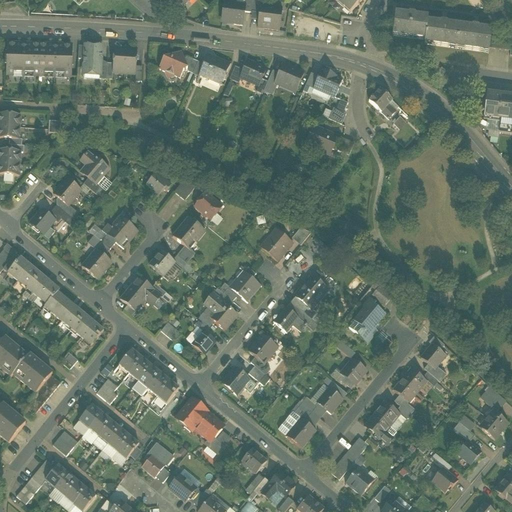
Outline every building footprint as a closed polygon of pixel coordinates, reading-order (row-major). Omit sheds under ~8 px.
[(177,11),(182,14),(185,11),(181,7),(181,8),(173,0),(170,0),(168,2),(165,0),(162,0),(159,4),(174,13),(177,11)] [(244,13),(252,14),(253,0),(244,0),(244,7),(245,7),(244,13)] [(253,0),(252,14),(251,20),(258,21),(259,15),(260,7),(261,8),(261,0),(253,0)] [(363,0),(331,0),(344,11),(345,9),(351,14),(363,0)] [(234,26),(242,27),(244,13),(245,7),(244,7),(237,6),(237,5),(224,4),(222,23),(234,24),(234,26)] [(257,29),(279,31),(282,12),(269,10),(269,9),(261,8),(260,7),(259,15),(258,21),(257,29)] [(416,41),(424,42),(427,23),(427,19),(414,17),(414,16),(408,15),(408,16),(395,14),(392,38),(401,39),(401,36),(416,38),(416,41)] [(440,24),(427,23),(424,42),(424,43),(432,44),(432,47),(448,49),(449,46),(464,48),(463,51),(480,53),(480,50),(489,51),(489,49),(490,38),(491,31),(478,29),(478,28),(472,27),(472,28),(446,25),(446,24),(440,23),(440,24)] [(489,49),(510,52),(511,46),(511,40),(490,38),(489,49)] [(48,78),(60,78),(60,76),(70,76),(71,50),(64,50),(64,47),(57,46),(57,49),(53,49),(53,46),(46,46),(46,49),(33,49),(33,46),(26,46),(26,48),(22,48),(22,45),(15,45),(15,49),(8,49),(7,75),(17,75),(17,77),(29,77),(29,75),(48,76),(48,78)] [(100,78),(101,67),(102,48),(85,47),(85,48),(84,61),(83,77),(100,78)] [(112,74),(124,75),(126,49),(122,48),(122,50),(114,49),(113,65),(112,74)] [(129,49),(126,49),(124,75),(135,76),(136,68),(137,51),(129,51),(129,49)] [(164,73),(167,80),(174,78),(180,80),(183,72),(187,71),(183,60),(183,59),(180,58),(178,54),(166,59),(166,60),(163,61),(162,63),(159,71),(164,73)] [(187,73),(193,75),(198,63),(187,58),(183,60),(187,71),(187,73)] [(199,77),(220,86),(229,65),(220,61),(219,63),(207,58),(204,66),(199,77)] [(258,88),(262,81),(266,70),(247,62),(244,72),(240,80),(241,80),(258,88)] [(204,66),(198,63),(193,75),(199,78),(199,77),(204,66)] [(284,86),(297,91),(304,75),(282,66),(278,75),(274,85),(275,85),(283,89),(284,86)] [(229,81),(239,85),(241,80),(240,80),(244,72),(235,68),(229,81)] [(267,83),(267,85),(274,88),(275,85),(274,85),(278,75),(272,72),(267,83)] [(330,97),(334,99),(342,81),(321,72),(318,78),(314,89),(329,95),(329,97),(330,97)] [(309,89),(313,91),(314,89),(318,78),(311,75),(305,87),(309,89)] [(262,96),(263,93),(267,85),(267,83),(262,81),(258,88),(256,93),(262,96)] [(270,96),(274,88),(267,85),(263,93),(270,96)] [(327,103),(330,97),(329,97),(329,95),(314,89),(313,91),(309,89),(307,95),(327,103)] [(374,113),(378,116),(380,114),(381,115),(388,107),(392,103),(379,91),(375,97),(374,97),(368,103),(377,111),(374,113)] [(500,120),(511,121),(511,97),(486,94),(483,118),(500,120)] [(381,115),(388,121),(395,113),(388,107),(381,115)] [(328,121),(341,127),(346,116),(333,110),(328,121)] [(0,127),(19,129),(20,117),(0,115),(0,127)] [(393,126),(399,131),(406,125),(404,123),(400,119),(393,126)] [(499,134),(511,136),(511,131),(511,121),(500,120),(499,134)] [(19,141),(19,129),(0,127),(0,140),(9,141),(19,141)] [(315,152),(329,158),(337,138),(314,128),(307,145),(316,149),(315,152)] [(337,153),(349,157),(354,145),(343,140),(337,153)] [(0,164),(19,165),(20,154),(20,153),(10,153),(0,152),(0,164)] [(88,180),(96,187),(97,185),(103,178),(102,177),(108,170),(93,158),(88,154),(80,163),(86,167),(80,174),(88,180)] [(0,176),(19,177),(19,165),(0,164),(0,176)] [(152,194),(157,199),(163,191),(166,193),(171,186),(156,174),(146,186),(154,193),(152,194)] [(61,203),(68,208),(69,207),(81,192),(67,180),(58,190),(59,190),(54,197),(61,203)] [(83,185),(95,196),(101,189),(101,188),(97,185),(96,187),(88,180),(83,185)] [(181,184),(191,193),(195,189),(182,183),(181,184)] [(174,193),(184,202),(191,193),(181,184),(174,193)] [(207,219),(208,219),(212,214),(215,216),(216,215),(222,208),(214,201),(206,194),(194,208),(202,214),(202,217),(205,219),(207,219)] [(61,203),(58,208),(66,215),(74,221),(79,215),(69,207),(68,208),(61,203)] [(61,221),(66,215),(58,208),(57,207),(49,216),(56,222),(55,222),(58,225),(61,221)] [(29,226),(43,237),(44,237),(43,236),(48,229),(49,230),(50,229),(55,222),(56,222),(49,216),(42,210),(41,211),(42,212),(30,226),(30,225),(29,226)] [(66,215),(61,221),(69,227),(74,221),(66,215)] [(223,220),(216,215),(215,216),(211,222),(217,227),(223,220)] [(116,244),(123,250),(124,250),(121,247),(126,241),(129,244),(138,232),(120,218),(111,229),(113,231),(108,237),(106,235),(105,235),(116,244)] [(184,247),(189,252),(190,251),(195,244),(205,233),(188,219),(178,232),(181,234),(176,240),(173,237),(173,238),(184,247)] [(69,227),(74,231),(79,225),(74,221),(69,227)] [(95,239),(100,242),(105,235),(94,226),(88,233),(95,239)] [(55,234),(50,229),(49,230),(48,229),(43,236),(44,237),(43,237),(48,241),(55,234)] [(292,240),(300,247),(311,234),(300,230),(292,240)] [(262,250),(277,262),(292,244),(276,231),(271,237),(272,238),(262,250)] [(116,244),(105,235),(100,242),(100,243),(110,251),(116,244)] [(261,249),(262,250),(272,238),(271,237),(261,249)] [(89,246),(94,250),(100,243),(100,242),(95,239),(89,246)] [(110,251),(100,243),(94,250),(96,252),(96,251),(104,258),(110,251)] [(4,251),(13,258),(15,256),(17,254),(7,246),(3,250),(4,251)] [(184,247),(177,257),(187,265),(195,255),(190,251),(189,252),(184,247)] [(4,251),(0,255),(9,263),(13,258),(4,251)] [(82,269),(97,282),(112,264),(104,258),(96,251),(96,252),(98,254),(94,259),(91,257),(82,269)] [(149,267),(163,278),(175,264),(173,262),(161,252),(149,267)] [(0,263),(5,268),(9,263),(0,255),(0,263)] [(3,271),(8,275),(20,260),(15,256),(13,258),(9,263),(5,268),(3,271)] [(182,270),(187,265),(177,257),(173,262),(175,264),(182,270)] [(30,268),(20,260),(8,275),(18,283),(30,268)] [(182,270),(175,264),(163,278),(169,283),(174,281),(182,270)] [(187,265),(182,270),(189,276),(193,270),(187,265)] [(40,276),(30,268),(18,283),(27,291),(40,276)] [(244,273),(252,280),(256,275),(248,268),(244,273)] [(230,289),(244,273),(242,272),(229,288),(230,289)] [(238,296),(246,303),(260,286),(252,280),(244,273),(230,289),(229,288),(228,289),(238,296)] [(49,284),(40,276),(27,291),(37,299),(49,284)] [(305,306),(311,311),(311,310),(327,291),(311,278),(295,297),(295,298),(305,306)] [(138,279),(132,288),(147,301),(146,301),(145,302),(152,307),(158,301),(160,298),(161,298),(151,290),(138,279)] [(372,297),(384,307),(392,298),(376,283),(371,288),(375,292),(372,297)] [(59,292),(49,284),(37,299),(47,307),(57,294),(59,292)] [(160,298),(162,299),(166,294),(155,285),(151,290),(161,298),(160,298)] [(225,285),(219,292),(232,303),(238,296),(228,289),(229,288),(225,285)] [(262,288),(260,286),(246,303),(247,305),(262,288)] [(142,305),(145,302),(146,301),(147,301),(132,288),(131,287),(130,288),(131,288),(121,300),(120,300),(127,306),(136,314),(137,313),(136,313),(135,312),(141,304),(142,305)] [(228,309),(232,303),(219,292),(217,290),(213,295),(224,305),(223,305),(228,309)] [(74,308),(57,294),(47,307),(45,309),(62,323),(74,308)] [(172,300),(166,294),(162,299),(168,305),(172,300)] [(213,323),(224,332),(237,316),(228,309),(223,305),(224,305),(213,295),(203,306),(208,310),(204,315),(204,314),(203,315),(213,323)] [(290,304),(300,312),(311,322),(316,316),(317,315),(311,310),(311,311),(305,306),(295,298),(290,304)] [(354,322),(354,323),(349,329),(355,335),(367,344),(374,336),(372,335),(375,331),(376,333),(377,332),(376,331),(380,326),(378,324),(385,315),(374,306),(376,304),(370,300),(363,308),(364,310),(365,310),(362,314),(361,314),(354,322)] [(164,305),(158,301),(152,307),(158,312),(164,305)] [(123,311),(133,319),(136,314),(127,306),(123,311)] [(84,316),(74,308),(62,323),(71,331),(84,316)] [(273,324),(287,335),(292,328),(298,321),(299,320),(296,317),(285,309),(273,324)] [(307,327),(311,322),(300,312),(296,317),(299,320),(298,321),(307,327)] [(198,321),(208,329),(213,323),(203,315),(198,321)] [(93,324),(84,316),(71,331),(81,339),(93,324)] [(311,322),(318,327),(322,321),(316,316),(311,322)] [(174,320),(170,325),(176,329),(180,325),(174,320)] [(204,334),(208,329),(198,321),(194,327),(196,328),(203,334),(203,333),(204,334)] [(307,327),(298,321),(292,328),(300,335),(307,327)] [(329,326),(322,321),(318,327),(324,332),(329,326)] [(318,327),(311,322),(307,327),(313,333),(318,327)] [(103,332),(93,324),(81,339),(91,347),(103,332)] [(160,332),(173,343),(180,335),(167,324),(160,332)] [(196,328),(191,334),(198,340),(203,334),(196,328)] [(192,346),(204,356),(215,343),(204,334),(203,333),(203,334),(198,340),(199,340),(193,346),(192,346)] [(376,341),(381,346),(386,340),(388,338),(382,333),(376,341)] [(186,341),(192,346),(193,346),(199,340),(198,340),(191,334),(186,341)] [(255,359),(264,366),(278,349),(262,336),(248,354),(255,359)] [(432,346),(439,352),(444,346),(434,337),(429,344),(432,346)] [(35,395),(36,395),(51,377),(52,375),(29,356),(27,359),(4,340),(0,344),(0,369),(11,379),(13,376),(35,395)] [(340,352),(344,346),(337,340),(334,343),(337,346),(335,348),(340,352)] [(376,352),(382,357),(392,344),(386,340),(381,346),(376,352)] [(340,352),(350,361),(355,355),(344,346),(340,352)] [(434,371),(437,367),(446,357),(439,352),(432,346),(421,360),(428,366),(434,371)] [(119,367),(129,375),(141,360),(132,352),(119,367)] [(59,366),(67,372),(73,366),(76,362),(68,355),(64,359),(59,366)] [(250,364),(254,368),(265,377),(270,371),(264,366),(255,359),(250,364)] [(150,367),(141,360),(129,375),(138,383),(150,367)] [(342,383),(351,391),(366,372),(353,361),(342,374),(346,378),(344,380),(342,383)] [(105,377),(112,370),(106,366),(100,373),(105,377)] [(428,374),(434,379),(438,374),(434,371),(428,366),(424,371),(428,374)] [(160,375),(150,367),(138,383),(147,390),(160,375)] [(446,375),(437,367),(434,371),(438,374),(434,379),(438,382),(439,383),(446,375)] [(265,377),(254,368),(248,375),(259,384),(265,377)] [(222,385),(236,396),(242,388),(243,389),(249,381),(246,378),(235,369),(222,385)] [(330,377),(340,385),(342,383),(344,380),(340,376),(334,371),(330,377)] [(412,371),(402,382),(417,393),(421,389),(419,387),(424,382),(425,383),(426,382),(423,380),(412,371)] [(426,382),(433,388),(438,382),(434,379),(428,374),(423,380),(426,382)] [(169,383),(160,375),(147,390),(156,398),(169,383)] [(249,381),(253,385),(256,387),(259,384),(248,375),(246,378),(249,381)] [(24,409),(34,417),(61,385),(51,377),(36,395),(35,395),(24,409)] [(270,381),(265,377),(259,384),(264,388),(270,381)] [(330,390),(334,385),(326,379),(322,383),(330,390)] [(108,381),(104,386),(113,394),(117,389),(108,381)] [(256,387),(249,381),(243,389),(250,395),(256,387)] [(408,404),(417,393),(402,382),(393,392),(399,397),(408,404)] [(178,390),(169,383),(156,398),(166,406),(178,390)] [(330,390),(342,401),(347,395),(334,385),(330,390)] [(110,398),(113,394),(104,386),(100,390),(110,398)] [(323,386),(310,402),(317,408),(319,406),(318,405),(326,396),(325,395),(326,395),(328,391),(323,386)] [(490,389),(486,393),(497,403),(502,399),(490,389)] [(106,403),(110,398),(100,390),(96,395),(106,403)] [(325,411),(330,416),(342,401),(330,390),(329,390),(328,391),(326,395),(325,395),(326,396),(318,405),(319,406),(325,411)] [(492,410),(497,403),(486,393),(481,399),(492,410)] [(106,403),(109,406),(117,397),(113,394),(110,398),(106,403)] [(394,403),(400,408),(410,416),(414,411),(407,405),(408,404),(399,397),(394,403)] [(306,399),(302,405),(319,419),(325,411),(319,406),(317,408),(310,402),(306,399)] [(187,424),(210,443),(218,432),(219,432),(223,427),(206,414),(205,415),(190,403),(176,420),(185,427),(187,424)] [(378,411),(375,416),(390,428),(399,416),(400,416),(396,412),(384,403),(384,404),(378,411)] [(313,426),(319,419),(302,405),(293,415),(300,420),(301,420),(304,423),(306,420),(313,426)] [(0,408),(0,437),(9,445),(25,425),(2,406),(0,408)] [(79,422),(89,430),(101,415),(92,407),(79,422)] [(406,421),(410,416),(400,408),(396,412),(400,416),(399,416),(406,421)] [(481,431),(494,442),(508,425),(495,414),(490,420),(488,418),(484,423),(486,425),(481,431)] [(89,430),(98,438),(111,423),(101,415),(89,430)] [(300,420),(293,415),(279,432),(286,438),(300,420)] [(372,434),(380,440),(384,435),(390,428),(375,416),(364,428),(372,434)] [(464,418),(459,424),(469,432),(474,426),(464,418)] [(316,433),(312,429),(304,423),(301,420),(300,420),(286,438),(301,450),(309,440),(310,440),(316,433)] [(306,420),(304,423),(312,429),(313,426),(306,420)] [(75,428),(84,436),(89,430),(79,422),(75,428)] [(98,438),(107,445),(120,430),(111,423),(98,438)] [(474,437),(469,432),(459,424),(453,431),(460,437),(462,434),(470,442),(474,437)] [(390,428),(384,435),(387,438),(388,437),(391,439),(396,434),(390,428)] [(98,438),(89,430),(84,436),(93,443),(98,438)] [(107,445),(116,453),(129,438),(120,430),(107,445)] [(207,446),(217,455),(229,440),(219,432),(218,432),(210,443),(207,446)] [(60,438),(57,442),(53,447),(62,455),(66,450),(69,446),(73,441),(64,433),(60,438)] [(372,434),(364,444),(368,447),(375,453),(379,448),(380,446),(383,443),(380,440),(372,434)] [(469,444),(470,442),(462,434),(460,437),(467,443),(469,444)] [(392,440),(391,439),(388,437),(387,438),(384,435),(380,440),(383,443),(387,446),(392,440)] [(107,445),(98,438),(93,443),(103,451),(107,445)] [(139,446),(129,438),(116,453),(126,461),(129,457),(139,446)] [(359,440),(356,444),(364,451),(368,447),(364,444),(359,440)] [(457,455),(471,466),(481,454),(469,444),(467,443),(457,455)] [(356,444),(352,449),(361,456),(364,451),(356,444)] [(116,453),(107,445),(103,451),(112,459),(116,453)] [(146,459),(148,461),(149,460),(154,463),(156,461),(164,468),(166,466),(165,466),(172,457),(156,445),(145,459),(146,459)] [(62,455),(66,458),(73,449),(69,446),(66,450),(62,455)] [(143,449),(139,446),(129,457),(134,460),(143,449)] [(352,449),(348,453),(357,460),(361,456),(352,449)] [(241,463),(256,475),(266,463),(251,451),(241,463)] [(348,453),(345,457),(353,464),(357,460),(348,453)] [(441,471),(446,474),(446,473),(447,474),(451,469),(435,455),(430,461),(441,471)] [(345,457),(341,461),(350,469),(353,464),(345,457)] [(163,469),(164,468),(156,461),(154,463),(149,460),(148,461),(142,469),(155,479),(155,478),(163,469)] [(363,465),(357,460),(353,464),(350,469),(348,471),(353,476),(358,470),(358,471),(363,465)] [(341,461),(338,466),(346,473),(348,471),(350,469),(341,461)] [(46,462),(42,467),(52,475),(55,470),(46,462)] [(338,466),(334,470),(343,477),(346,473),(338,466)] [(42,467),(39,472),(48,479),(52,475),(42,467)] [(45,483),(55,490),(67,475),(58,467),(55,470),(52,475),(48,479),(45,483)] [(155,478),(163,484),(170,475),(163,469),(155,478)] [(339,482),(343,477),(334,470),(330,475),(339,482)] [(345,485),(361,498),(372,484),(366,478),(367,478),(358,471),(358,470),(353,476),(345,485)] [(431,484),(445,495),(450,489),(451,490),(457,482),(447,474),(446,473),(446,474),(441,471),(431,484)] [(39,472),(35,476),(44,484),(45,483),(48,479),(39,472)] [(261,495),(269,502),(276,493),(284,499),(295,487),(279,474),(269,486),(261,495)] [(77,483),(67,475),(55,490),(64,498),(77,483)] [(494,493),(511,507),(511,479),(507,475),(501,482),(503,483),(494,493)] [(35,476),(31,481),(40,488),(44,484),(35,476)] [(168,490),(185,504),(189,499),(196,490),(179,476),(168,490)] [(250,496),(253,493),(263,481),(258,476),(245,492),(250,496)] [(31,481),(28,485),(37,493),(40,488),(31,481)] [(269,486),(263,481),(253,493),(259,498),(261,495),(269,486)] [(86,490),(77,483),(64,498),(73,506),(86,490)] [(28,485),(24,490),(33,497),(37,493),(28,485)] [(189,499),(195,504),(207,490),(200,485),(196,490),(189,499)] [(24,490),(20,494),(29,502),(33,497),(24,490)] [(83,511),(95,498),(86,490),(73,506),(80,511),(83,511)] [(213,495),(207,490),(195,504),(201,509),(208,500),(213,495)] [(374,500),(379,505),(387,495),(382,490),(374,500)] [(276,508),(284,499),(276,493),(269,502),(276,508)] [(25,507),(29,502),(20,494),(16,499),(25,507)] [(296,511),(322,511),(324,510),(308,498),(296,511)] [(108,500),(101,509),(104,511),(111,511),(116,506),(108,500)] [(223,511),(219,508),(208,500),(201,509),(198,511),(223,511)] [(279,510),(280,511),(285,511),(292,504),(287,500),(279,510)] [(381,511),(404,511),(391,501),(381,511)] [(111,511),(132,511),(120,502),(116,506),(111,511)] [(254,511),(256,507),(245,502),(240,511),(254,511)]
